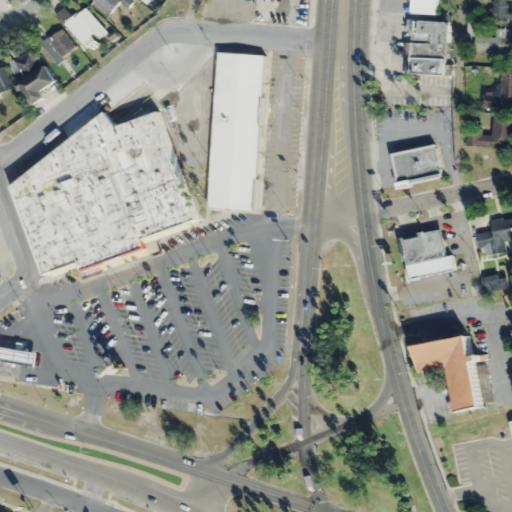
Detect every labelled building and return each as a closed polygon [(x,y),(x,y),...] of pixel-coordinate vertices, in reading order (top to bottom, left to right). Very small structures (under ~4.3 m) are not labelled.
[(91,0),(110,14),(120,0),(91,0)] [(410,0),(436,0),(436,14),(413,12),(413,14),(410,13),(410,0)] [(511,0),(493,0),(493,18),(511,18),(511,0)] [(81,42),(93,31),(99,38),(107,31),(84,6),(72,18),(63,8),(56,15),(81,42)] [(407,18),(423,19),(423,20),(451,22),(450,44),(433,43),(433,42),(429,41),(429,38),(427,38),(427,40),(411,39),(411,36),(406,35),(407,18)] [(41,42),(56,62),(75,46),(60,27),(41,42)] [(511,28),(502,28),(502,37),(478,36),(478,51),(511,51),(511,28)] [(406,41),(443,44),(442,59),(444,59),(444,64),(451,64),(451,75),(443,75),(443,77),(413,75),(412,78),(404,77),(406,41)] [(18,81),(33,104),(45,96),(41,90),(55,81),(32,47),(7,63),(19,80),(18,81)] [(206,209),(260,213),(272,54),(218,50),(206,209)] [(0,92),(14,85),(4,65),(0,66),(0,92)] [(500,96),(485,95),(484,106),(511,107),(511,70),(501,69),(500,96)] [(107,109),(13,182),(45,270),(82,257),(86,268),(144,247),(141,236),(193,217),(156,113),(120,126),(107,109)] [(511,115),(492,115),(491,131),(467,131),(466,146),(511,146),(511,115)] [(435,144),(392,152),(398,186),(442,178),(435,144)] [(478,233),(481,256),(506,253),(505,240),(511,238),(511,216),(491,218),(492,231),(478,233)] [(454,270),(451,254),(447,255),(442,229),(400,236),(407,277),(454,270)] [(415,343),(420,372),(448,368),(454,411),(481,407),(473,357),(472,357),(468,335),(415,343)] [(0,343),(0,359),(37,366),(40,351),(0,343)]
